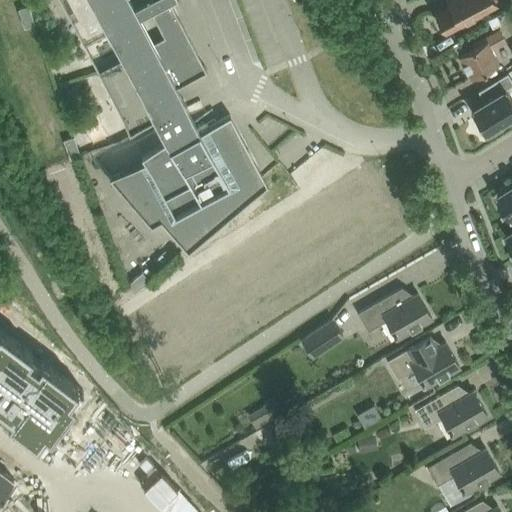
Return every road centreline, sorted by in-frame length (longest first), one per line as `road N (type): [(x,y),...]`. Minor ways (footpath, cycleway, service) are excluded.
road 1 (residential): [(447,185),(431,129),(371,0)]
road 2 (residential): [(511,327),(447,185)]
